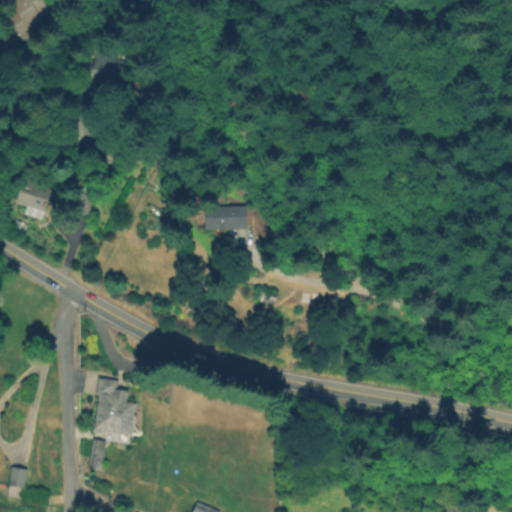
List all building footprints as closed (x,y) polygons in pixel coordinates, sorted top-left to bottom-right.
[(11,0),(46,0),(53,13),(41,19),(43,23),(34,28),(38,37),(24,44),(7,12),(15,7),(11,0)] [(95,49),(107,50),(107,55),(125,56),(122,83),(92,81),(95,49)] [(24,178),(53,188),(42,217),(25,211),(27,206),(16,202),(24,178)] [(90,193),(90,212),(71,213),(71,193),(90,193)] [(205,206),(246,205),(247,228),(205,229),(205,206)] [(94,427),(100,393),(96,392),(98,376),(119,379),(116,399),(136,402),(131,433),(94,427)] [(86,471),(91,439),(104,441),(99,473),(86,471)] [(12,466),(29,468),(26,486),(9,483),(12,466)] [(192,511),(197,501),(221,511),(220,511),(192,511)]
